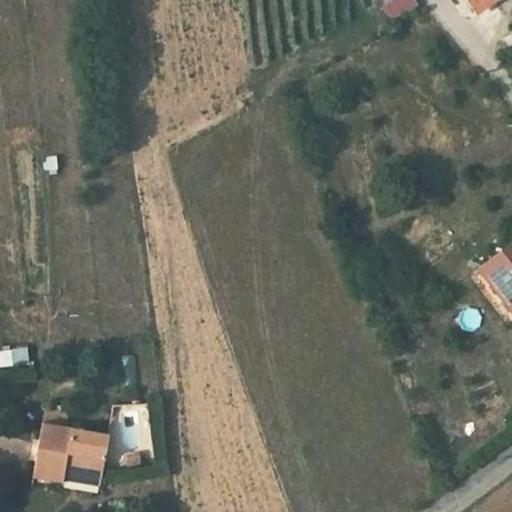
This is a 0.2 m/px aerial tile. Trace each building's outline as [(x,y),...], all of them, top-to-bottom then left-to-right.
[(468,0),(478,13),(495,0),(468,0)] [(402,191),(407,206),(424,201),(419,186),(402,191)] [(511,247),(481,271),(511,312),(511,247)] [(0,349),(0,366),(27,363),(24,346),(0,349)] [(75,357),(58,359),(60,370),(77,367),(75,357)] [(44,411),(42,423),(66,428),(67,421),(68,416),(44,411)] [(64,476),(100,482),(108,436),(81,431),(82,424),(67,421),(66,428),(42,423),(32,479),(62,483),(64,476)] [(64,476),(62,483),(99,488),(100,482),(64,476)]
